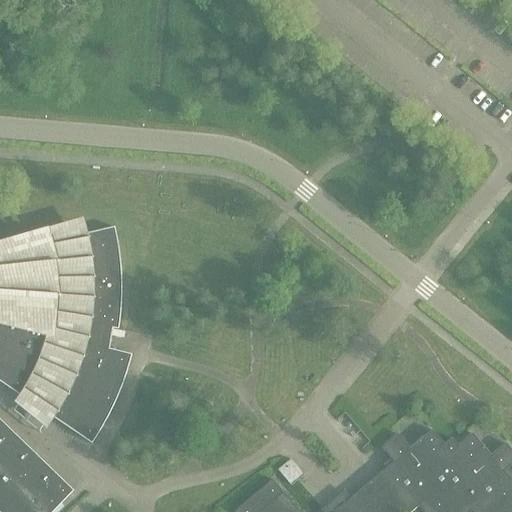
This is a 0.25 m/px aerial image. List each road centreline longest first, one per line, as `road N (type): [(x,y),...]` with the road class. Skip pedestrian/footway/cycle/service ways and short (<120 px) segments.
road 1 (unclassified): [(417,280),(285,174),(248,154),(0,129)]
road 2 (unclassified): [(417,280),(511,166)]
road 3 (unclassified): [(511,359),(417,280)]
